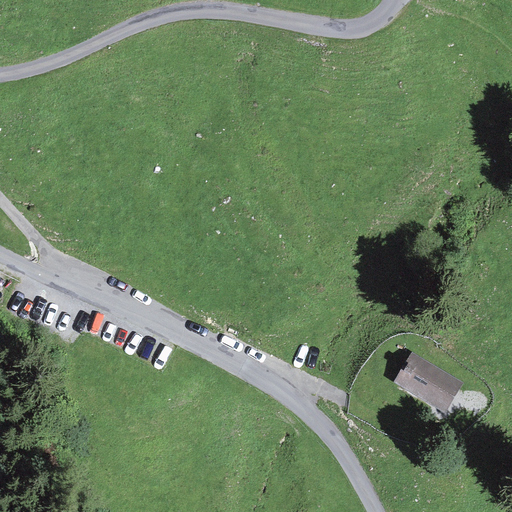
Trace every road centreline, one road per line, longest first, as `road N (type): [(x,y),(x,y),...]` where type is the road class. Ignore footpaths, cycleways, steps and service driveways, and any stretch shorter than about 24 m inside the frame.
road 1 (unclassified): [(0,254),(258,372),(338,445),(374,511)]
road 2 (unclassified): [(395,0),(360,26),(335,28),(198,8),(0,75)]
